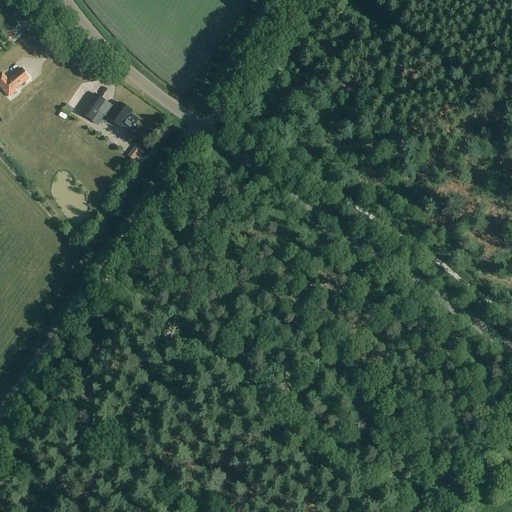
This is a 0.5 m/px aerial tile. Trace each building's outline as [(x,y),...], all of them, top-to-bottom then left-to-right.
[(2,74),(0,75),(0,86),(9,97),(17,91),(16,90),(29,78),(22,69),(8,80),(2,74)] [(106,102),(101,99),(95,94),(80,114),(92,122),(106,102)] [(119,103),(108,119),(121,128),(123,126),(130,132),(139,120),(131,114),(133,112),(119,103)] [(66,105),(63,109),(70,114),(73,110),(66,105)] [(136,162),(145,151),(136,145),(128,156),(136,162)] [(118,172),(128,159),(121,154),(112,168),(118,172)]
